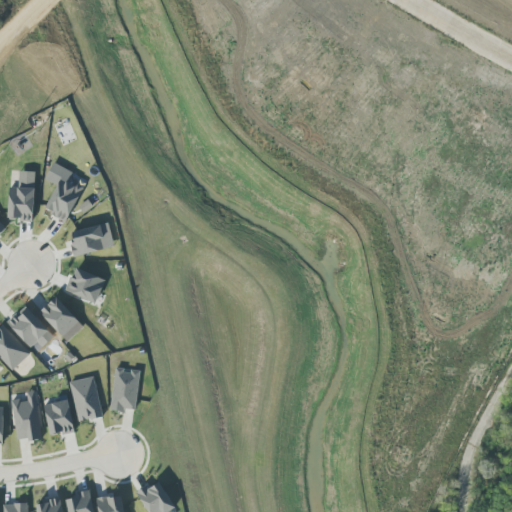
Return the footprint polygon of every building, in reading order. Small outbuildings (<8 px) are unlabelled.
[(8,188),(7,220),(33,221),(35,172),(18,171),(18,188),(8,188)] [(82,187),(60,177),(45,212),(67,222),(82,187)] [(70,231),(75,256),(114,248),(109,224),(70,231)] [(65,294),(97,304),(105,279),(73,269),(65,294)] [(67,342),(83,327),(56,297),(39,313),(67,342)] [(37,341),(42,347),(54,337),(25,307),(7,324),(30,348),(37,341)] [(30,355),(2,325),(0,326),(0,357),(13,371),(30,355)] [(140,371),(115,368),(110,409),(135,412),(140,371)] [(102,417),(93,377),(69,382),(78,423),(102,417)] [(42,439),(37,391),(26,392),(27,400),(12,401),(16,442),(42,439)] [(43,405),(49,437),(74,432),(68,400),(43,405)] [(147,511),(176,511),(158,481),(137,494),(147,511)] [(65,498),(67,511),(93,511),(90,493),(65,498)] [(95,500),(97,511),(123,511),(120,494),(95,500)] [(62,511),(62,500),(37,502),(38,511),(62,511)]
